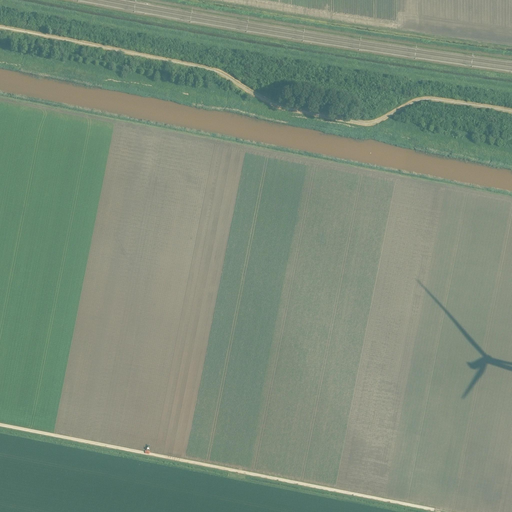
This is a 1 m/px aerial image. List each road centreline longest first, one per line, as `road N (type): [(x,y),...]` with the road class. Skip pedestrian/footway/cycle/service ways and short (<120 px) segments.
road 1 (track): [(511,76),(54,0)]
road 2 (unknown): [(0,421),(435,507)]
road 3 (track): [(511,58),(148,0)]
